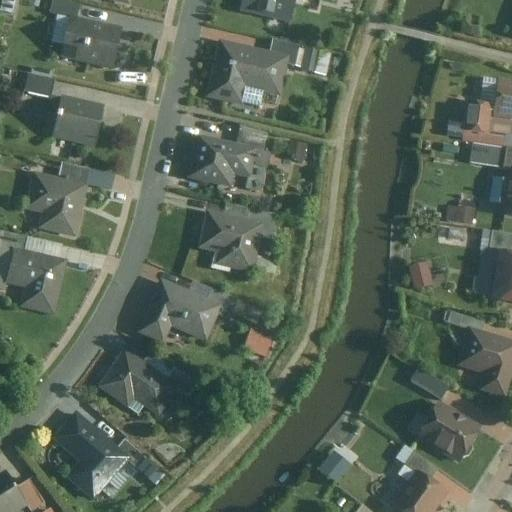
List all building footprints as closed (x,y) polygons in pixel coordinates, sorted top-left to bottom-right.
[(0,0),(0,2),(1,3),(0,7),(0,12),(14,15),(17,0),(0,0)] [(244,0),(241,12),(295,27),(302,0),(244,0)] [(128,28),(58,15),(52,45),(65,47),(62,60),(120,70),(128,28)] [(273,54),(220,41),(207,98),(243,107),(247,89),(283,98),(290,68),(302,71),(307,49),(277,41),(273,54)] [(335,56),(307,49),(302,71),(329,79),(335,56)] [(58,82),(26,78),(24,95),(56,98),(58,82)] [(450,114),(447,141),(474,143),(508,149),(511,149),(511,98),(498,97),(500,80),(483,78),(480,109),(470,108),(469,116),(450,114)] [(107,110),(63,100),(54,140),(98,150),(107,110)] [(263,148),(201,133),(190,180),(233,189),(236,178),(256,182),(263,148)] [(290,155),(302,161),(309,148),(296,142),(290,155)] [(508,149),(474,143),(470,164),(504,170),(508,149)] [(511,164),(511,165),(510,180),(494,179),(492,204),(509,205),(507,219),(511,219),(511,164)] [(92,182),(36,170),(27,212),(46,216),(42,233),(80,241),(92,182)] [(447,207),(447,222),(474,222),(475,207),(447,207)] [(267,222),(207,211),(199,250),(219,254),(217,266),(257,274),(267,222)] [(466,232),(451,230),(450,239),(465,241),(466,232)] [(511,236),(484,233),(472,287),(494,290),(498,251),(511,252),(511,236)] [(70,262),(17,250),(9,286),(26,290),(22,310),(57,318),(70,262)] [(503,304),(511,304),(511,252),(498,251),(494,290),(504,291),(503,304)] [(430,264),(411,268),(416,294),(436,290),(430,264)] [(160,276),(135,329),(168,344),(175,328),(210,344),(227,306),(160,276)] [(247,330),(244,351),(270,355),(273,334),(247,330)] [(511,390),(511,343),(467,331),(458,367),(488,375),(483,392),(510,399),(511,390)] [(126,350),(99,388),(131,410),(137,401),(162,419),(181,393),(190,400),(201,386),(177,369),(168,380),(126,350)] [(452,388),(418,369),(410,383),(444,402),(452,388)] [(481,429),(436,405),(418,440),(463,464),(481,429)] [(78,409),(52,438),(86,467),(81,472),(104,492),(131,462),(140,470),(148,461),(126,441),(121,447),(78,409)] [(14,491),(3,474),(0,475),(0,511),(28,511),(45,502),(31,481),(14,491)] [(441,511),(451,495),(419,476),(397,511),(441,511)]
